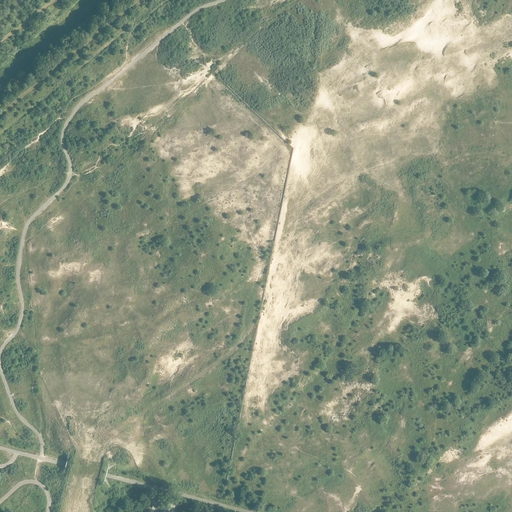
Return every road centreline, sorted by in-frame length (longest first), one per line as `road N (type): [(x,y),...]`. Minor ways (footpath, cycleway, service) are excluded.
road 1 (unknown): [(0,444),(256,511)]
road 2 (unknown): [(170,0),(129,34),(122,63),(0,168)]
road 3 (track): [(0,116),(140,0)]
